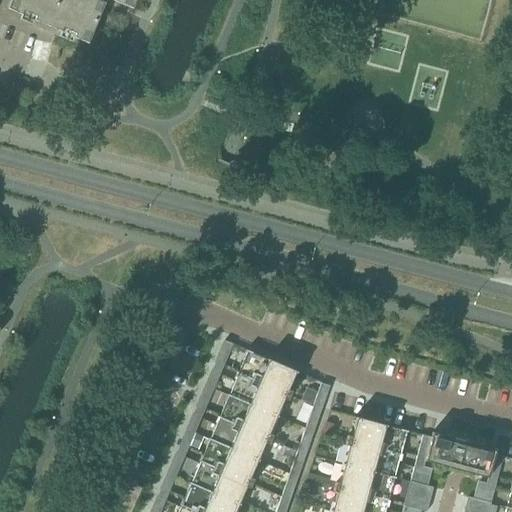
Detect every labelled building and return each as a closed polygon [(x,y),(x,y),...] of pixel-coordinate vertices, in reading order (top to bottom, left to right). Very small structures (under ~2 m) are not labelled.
[(33,19),(63,32),(88,43),(105,2),(99,0),(10,0),(7,8),(22,14),(23,10),(35,15),(33,19)] [(113,0),(132,8),(136,0),(113,0)] [(225,340),(215,363),(223,367),(233,344),(225,340)] [(248,350),(229,395),(277,415),(284,398),(288,399),(292,391),(288,389),(296,371),(248,350)] [(213,368),(204,388),(213,391),(221,371),(213,368)] [(213,391),(204,388),(196,407),(204,411),(213,391)] [(320,388),(313,406),(322,409),(328,391),(320,388)] [(229,395),(210,439),(258,459),(265,442),(269,443),(273,435),(269,433),(277,415),(229,395)] [(322,409),(313,406),(307,422),(316,425),(322,409)] [(194,412),(187,429),(195,432),(202,416),(194,412)] [(349,445),(344,464),(395,477),(407,430),(357,417),(352,436),(348,435),(345,444),(349,445)] [(327,422),(323,433),(330,435),(334,425),(327,422)] [(195,432),(187,429),(179,446),(188,449),(195,432)] [(480,475),(488,478),(492,466),(495,454),(496,449),(466,440),(433,431),(431,437),(428,449),(425,461),(443,466),(458,470),(480,475)] [(190,447),(197,450),(203,437),(196,433),(190,447)] [(303,434),(298,451),(306,454),(312,437),(303,434)] [(423,435),(420,447),(428,449),(431,437),(423,435)] [(210,439),(191,483),(239,504),(246,486),(250,487),(254,479),(250,477),(258,459),(210,439)] [(293,460),(297,451),(284,445),(280,454),(293,460)] [(416,458),(425,461),(428,449),(420,447),(416,458)] [(177,450),(169,470),(177,474),(186,454),(177,450)] [(306,454),(298,451),(292,468),(300,471),(306,454)] [(495,454),(492,466),(500,468),(503,456),(495,454)] [(337,492),(332,510),(338,511),(385,511),(395,477),(344,464),(339,483),(335,481),(333,491),(337,492)] [(415,464),(413,472),(430,477),(432,468),(415,464)] [(492,466),(488,478),(497,480),(500,468),(492,466)] [(177,474),(169,470),(160,490),(169,493),(177,474)] [(413,472),(410,481),(428,485),(430,477),(413,472)] [(288,479),(282,496),(291,499),(296,482),(288,479)] [(478,480),(476,489),(493,494),(496,485),(478,480)] [(410,481),(407,493),(430,499),(433,487),(428,485),(410,481)] [(191,483),(178,511),(234,511),(239,504),(191,483)] [(476,489),(474,498),(491,502),(493,494),(476,489)] [(430,499),(407,493),(403,505),(427,511),(430,499)] [(158,495),(150,511),(160,511),(167,498),(158,495)] [(286,511),(291,499),(282,496),(276,511),(286,511)] [(468,496),(465,509),(477,511),(488,511),(491,502),(474,498),(468,496)]
